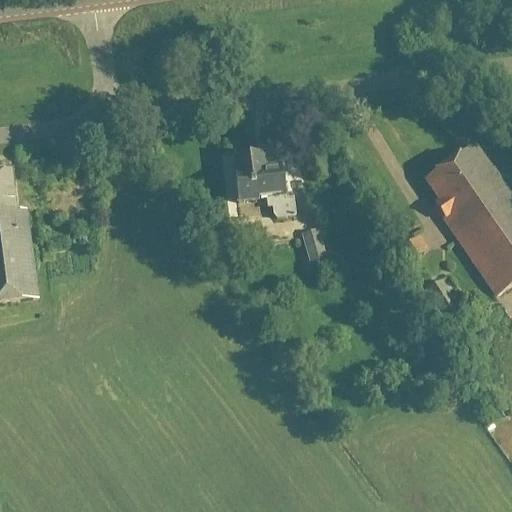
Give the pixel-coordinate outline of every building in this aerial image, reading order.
[(511,206),(473,150),(425,184),(440,206),(434,210),(496,300),(511,288),(511,206)] [(233,179),(236,206),(266,203),(267,212),(272,211),(273,219),(275,223),(293,221),(291,204),(284,205),(280,173),(261,175),(259,160),(234,163),(236,178),(233,179)] [(0,308),(36,304),(25,214),(15,215),(10,176),(0,177),(0,308)] [(299,241),(307,267),(325,263),(317,236),(299,241)] [(408,306),(426,333),(462,310),(443,282),(408,306)]
